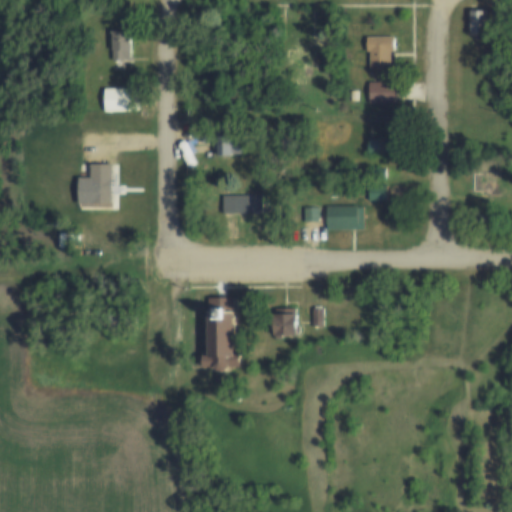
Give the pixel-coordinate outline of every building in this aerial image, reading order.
[(114,31),(133,31),(133,60),(114,60),(114,31)] [(203,34),(233,34),(233,56),(203,56),(203,34)] [(371,51),(369,51),(369,36),(395,36),(395,51),(392,51),(392,74),(371,74),(371,51)] [(306,40),(327,40),(327,64),(306,64),(306,40)] [(370,83),(398,83),(398,104),(370,104),(370,83)] [(107,88),(140,88),(140,112),(107,112),(107,88)] [(350,91),(358,91),(358,102),(350,102),(350,91)] [(203,143),(203,124),(218,124),(218,143),(203,143)] [(243,154),(235,154),(235,156),(221,156),(221,132),(235,132),(235,135),(243,135),(243,154)] [(370,140),(399,140),(399,156),(370,156),(370,140)] [(494,191),(494,194),(472,194),(472,174),(494,174),(494,176),(501,176),(501,191),(494,191)] [(252,193),(252,204),(243,204),(243,214),(231,214),(231,204),(200,204),(200,193),(252,193)] [(210,353),(210,299),(235,299),(235,353),(239,353),(239,368),(229,368),(224,373),(219,373),(214,368),(204,368),(204,353),(210,353)] [(311,310),(322,310),(322,328),(311,328),(311,310)] [(302,316),(302,339),(276,339),(276,316),(302,316)]
